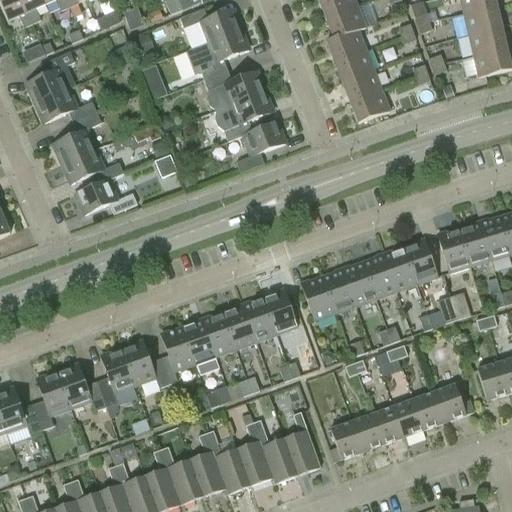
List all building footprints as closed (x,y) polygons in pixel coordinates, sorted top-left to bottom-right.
[(0,0),(0,7),(7,23),(19,18),(24,30),(32,27),(20,0),(0,0)] [(40,23),(35,11),(45,7),(42,0),(20,0),(32,27),(40,23)] [(56,2),(61,14),(69,10),(64,0),(42,0),(45,7),(56,2)] [(77,6),(74,0),(64,0),(69,10),(77,6)] [(171,17),(182,13),(176,0),(172,0),(165,3),(171,17)] [(198,0),(176,0),(182,13),(201,5),(198,0)] [(353,0),(320,0),(318,1),(326,21),(357,9),(353,0)] [(494,0),(459,0),(463,16),(496,8),(494,0)] [(77,6),(69,10),(74,20),(82,16),(77,6)] [(496,8),(463,16),(468,37),(501,29),(496,8)] [(358,33),(365,30),(357,9),(326,21),(333,41),(358,32),(358,33)] [(143,28),(136,11),(123,16),(126,23),(130,33),(143,28)] [(179,20),(183,31),(191,50),(188,51),(189,52),(241,32),(233,12),(207,21),(203,11),(179,20)] [(115,13),(97,21),(102,33),(120,25),(115,13)] [(162,21),(159,14),(148,18),(150,25),(162,21)] [(426,15),(414,19),(417,27),(429,24),(426,15)] [(420,36),(432,31),(429,24),(417,27),(420,36)] [(410,26),(398,30),(401,38),(412,34),(410,26)] [(501,29),(468,37),(473,58),(506,50),(501,29)] [(68,37),(72,46),(83,41),(79,32),(68,37)] [(203,82),(207,81),(227,73),(223,62),(249,52),(241,32),(189,52),(185,54),(194,77),(199,76),(201,76),(203,82)] [(333,41),(326,44),(334,64),(366,52),(358,33),(358,32),(333,41)] [(404,46),(415,42),(412,34),(401,38),(404,46)] [(153,54),(147,39),(128,46),(134,62),(153,54)] [(42,49),(46,58),(53,55),(49,45),(42,49)] [(119,69),(131,63),(124,49),(112,54),(119,69)] [(40,50),(22,57),(26,67),(44,59),(40,50)] [(506,50),(473,58),(478,80),(511,72),(506,50)] [(366,52),(334,64),(342,85),(373,72),(366,52)] [(50,75),(25,86),(34,106),(68,91),(59,71),(74,65),(69,54),(46,64),(50,75)] [(440,57),(428,61),(431,68),(444,65),(440,57)] [(434,77),(446,72),(444,65),(431,68),(434,77)] [(142,72),(154,100),(168,94),(155,66),(142,72)] [(424,67),(412,71),(415,79),(427,75),(424,67)] [(373,72),(342,85),(350,105),(381,92),(373,72)] [(227,73),(207,81),(203,82),(207,93),(206,100),(209,107),(216,112),(215,113),(265,94),(257,73),(232,83),(227,73)] [(418,87),(429,83),(427,75),(415,79),(418,87)] [(450,87),(442,90),(445,100),(454,97),(450,87)] [(92,104),(77,111),(68,91),(34,106),(43,126),(68,115),(72,125),(96,115),(92,104)] [(358,126),(389,113),(381,92),(350,105),(358,126)] [(227,144),(242,138),(252,135),(248,124),(273,114),(265,94),(215,113),(214,121),(217,127),(223,133),(227,144)] [(86,132),(101,126),(96,115),(72,125),(77,136),(52,147),(61,167),(95,152),(86,132)] [(163,134),(174,129),(170,118),(158,123),(163,134)] [(277,125),(252,135),(242,138),(250,159),(235,165),(240,175),(264,166),(260,156),(285,146),(277,125)] [(167,156),(162,142),(150,147),(155,160),(167,156)] [(95,176),(99,186),(123,175),(118,165),(104,172),(95,152),(61,167),(70,187),(95,176)] [(162,178),(177,172),(170,155),(155,161),(162,178)] [(117,202),(108,182),(123,176),(123,175),(99,186),(74,197),(83,218),(108,207),(113,217),(137,207),(132,196),(117,202)] [(191,175),(181,179),(186,190),(195,186),(191,175)] [(511,214),(500,219),(511,257),(511,256),(511,214)] [(0,240),(10,236),(1,216),(0,215),(0,240)] [(479,225),(490,263),(511,257),(500,219),(479,225)] [(458,231),(470,269),(490,263),(479,225),(458,231)] [(470,269),(458,231),(437,237),(448,276),(470,269)] [(403,250),(416,287),(437,280),(424,242),(403,250)] [(382,257),(396,295),(416,287),(403,250),(382,257)] [(362,264),(375,302),(396,295),(382,257),(362,264)] [(342,272),(355,309),(375,302),(362,264),(342,272)] [(151,266),(139,270),(141,276),(153,272),(151,266)] [(321,279),(335,317),(355,309),(342,272),(321,279)] [(335,317),(321,279),(300,286),(314,324),(335,317)] [(262,300),(276,338),(297,330),(283,293),(262,300)] [(470,317),(463,294),(450,299),(457,321),(470,317)] [(504,308),(500,294),(492,296),(495,310),(504,308)] [(437,303),(445,326),(457,321),(450,299),(437,303)] [(242,307),(256,345),(276,338),(262,300),(242,307)] [(222,315),(235,352),(256,345),(242,307),(222,315)] [(201,322),(215,360),(235,352),(222,315),(201,322)] [(432,330),(427,317),(419,320),(424,333),(432,330)] [(497,328),(494,317),(484,320),(487,330),(497,328)] [(475,322),(478,333),(487,330),(484,320),(475,322)] [(181,329),(195,367),(215,360),(201,322),(181,329)] [(168,358),(161,361),(150,365),(142,344),(121,351),(135,389),(155,381),(159,391),(177,384),(174,375),(195,367),(181,329),(160,337),(168,358)] [(400,342),(395,329),(386,332),(391,345),(400,342)] [(378,335),(383,348),(391,345),(386,332),(378,335)] [(365,356),(360,343),(348,348),(353,360),(365,356)] [(406,359),(402,348),(394,351),(398,362),(406,359)] [(119,409),(117,405),(114,396),(135,389),(121,351),(100,359),(108,380),(96,384),(106,410),(109,417),(115,414),(119,409)] [(387,354),(391,364),(398,362),(394,351),(387,354)] [(320,359),(324,370),(335,366),(333,358),(328,356),(320,359)] [(511,395),(511,360),(498,365),(508,397),(511,395)] [(365,374),(361,363),(353,366),(357,377),(365,374)] [(297,371),(295,364),(286,367),(292,381),(306,375),(304,368),(297,371)] [(508,397),(498,365),(476,372),(486,403),(508,397)] [(346,369),(350,379),(357,377),(353,366),(346,369)] [(57,374),(70,412),(91,405),(94,414),(106,410),(96,384),(85,388),(77,367),(57,374)] [(278,370),(284,384),(292,381),(286,367),(278,370)] [(32,407),(41,433),(53,429),(49,419),(70,412),(57,374),(36,382),(43,403),(32,407)] [(259,393),(254,379),(246,382),(251,396),(259,393)] [(227,388),(232,403),(251,396),(246,382),(227,388)] [(230,403),(225,386),(216,389),(217,392),(202,397),(206,411),(230,403)] [(433,395),(444,425),(473,415),(469,403),(461,405),(455,387),(433,395)] [(0,394),(0,419),(6,435),(26,428),(30,437),(41,433),(32,407),(21,411),(13,390),(0,394)] [(413,402),(424,433),(444,425),(433,395),(413,402)] [(392,409),(403,440),(424,433),(413,402),(392,409)] [(372,417),(383,448),(403,440),(392,409),(372,417)] [(152,430),(161,427),(157,415),(147,418),(152,430)] [(292,418),(297,430),(299,435),(284,441),(297,479),(320,470),(300,415),(292,418)] [(351,424),(362,455),(383,448),(372,417),(351,424)] [(0,447),(9,445),(5,435),(6,435),(0,419),(0,447)] [(269,446),(260,423),(253,426),(273,481),(272,481),(274,487),(297,479),(284,441),(269,446)] [(362,455),(351,424),(330,432),(336,450),(329,453),(334,465),(362,455)] [(245,428),(249,440),(252,446),(236,452),(250,489),(272,481),(273,481),(253,426),(245,428)] [(221,457),(213,434),(205,436),(227,497),(250,489),(236,452),(221,457)] [(198,439),(202,451),(204,457),(189,462),(203,500),(225,492),(227,498),(227,497),(205,436),(198,439)] [(78,450),(76,454),(78,458),(86,455),(83,448),(78,450)] [(174,468),(168,450),(160,453),(180,508),(203,500),(189,462),(174,468)] [(153,455),(157,467),(159,473),(144,478),(156,511),(168,511),(180,508),(160,453),(153,455)] [(129,484),(123,466),(115,469),(130,511),(156,511),(144,478),(129,484)] [(6,477),(8,484),(20,480),(16,468),(8,471),(6,477)] [(108,471),(112,484),(114,489),(99,495),(105,511),(130,511),(115,469),(108,471)] [(84,500),(78,482),(70,485),(79,511),(105,511),(99,495),(84,500)] [(62,488),(67,500),(69,506),(54,511),(79,511),(70,485),(62,488)] [(50,511),(37,511),(32,499),(25,501),(28,511),(54,511),(50,511)] [(17,504),(20,511),(28,511),(25,501),(17,504)]
